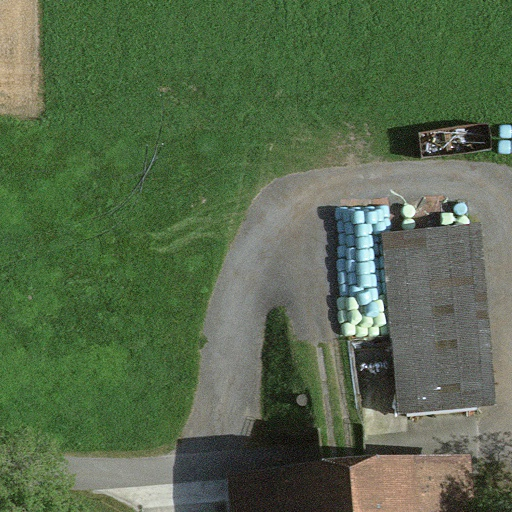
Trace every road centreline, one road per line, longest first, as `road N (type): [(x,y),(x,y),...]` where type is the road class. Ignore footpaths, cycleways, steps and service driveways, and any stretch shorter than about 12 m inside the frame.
road 1 (track): [(511,459),(202,477)]
road 2 (track): [(0,462),(202,477)]
